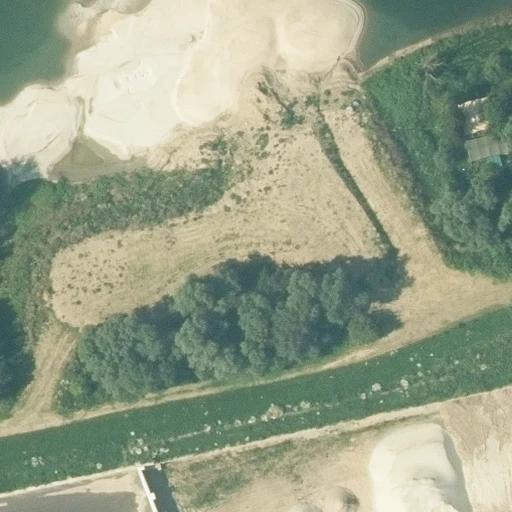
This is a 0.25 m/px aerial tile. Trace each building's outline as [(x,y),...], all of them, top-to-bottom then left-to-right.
[(454,143),(457,166),(495,160),(493,147),(484,148),(483,138),(454,143)] [(350,176),(365,201),(390,187),(375,161),(350,176)] [(411,388),(415,400),(440,391),(435,379),(411,388)] [(499,394),(488,397),(495,423),(511,418),(511,410),(504,413),(499,394)] [(511,425),(495,429),(498,446),(511,443),(511,425)]
